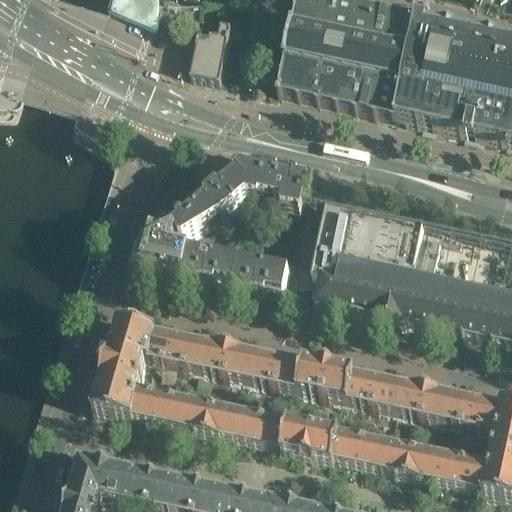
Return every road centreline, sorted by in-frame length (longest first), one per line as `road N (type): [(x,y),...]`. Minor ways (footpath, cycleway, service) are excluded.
road 1 (unclassified): [(158,119),(35,511)]
road 2 (primary): [(511,194),(229,131)]
road 3 (primary): [(6,48),(158,119)]
road 4 (residential): [(357,0),(511,31)]
road 5 (primary): [(164,100),(46,30)]
road 6 (residential): [(229,131),(265,0)]
